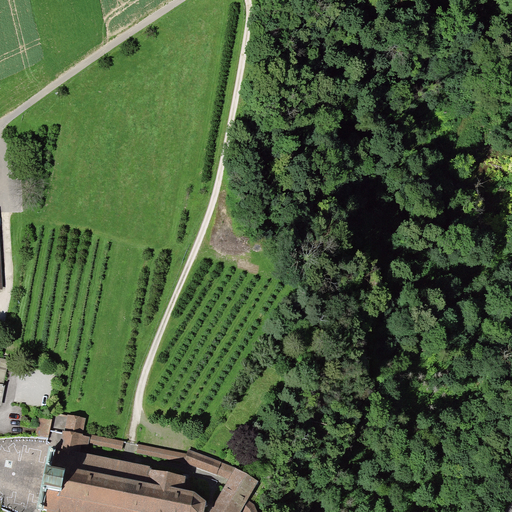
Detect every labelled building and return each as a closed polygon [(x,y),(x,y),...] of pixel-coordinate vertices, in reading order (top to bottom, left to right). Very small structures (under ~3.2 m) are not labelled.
[(61,448),(59,454),(77,457),(79,446),(86,448),(89,436),(81,434),(84,420),(67,417),(64,434),(63,434),(61,448)] [(202,511),(204,508),(207,507),(206,503),(202,504),(195,498),(196,495),(193,493),(191,496),(184,495),(187,492),(188,489),(188,485),(187,482),(188,476),(182,475),(182,478),(168,475),(169,472),(165,471),(165,474),(152,472),(152,469),(148,468),(147,471),(135,469),(135,466),(132,466),(132,468),(119,465),(119,463),(116,463),(116,465),(102,462),(103,460),(100,459),(99,461),(86,459),(87,457),(84,456),(83,458),(77,457),(59,454),(50,452),(47,466),(38,510),(48,511),(202,511)] [(216,475),(230,480),(235,471),(187,452),(184,463),(215,475),(216,475)] [(235,471),(230,480),(213,509),(212,511),(239,511),(241,510),(245,502),(255,485),(257,486),(259,483),(256,481),(255,483),(235,471)] [(256,511),(254,505),(245,502),(241,510),(242,511),(256,511)]
